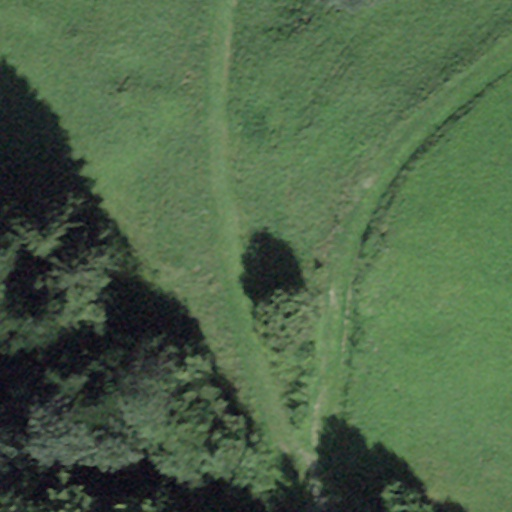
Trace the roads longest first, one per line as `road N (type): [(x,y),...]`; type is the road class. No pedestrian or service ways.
road 1 (track): [(328,511),(341,300),(358,210),(388,154),(511,51)]
road 2 (track): [(315,511),(241,292),(217,178),(217,63),(227,0)]
